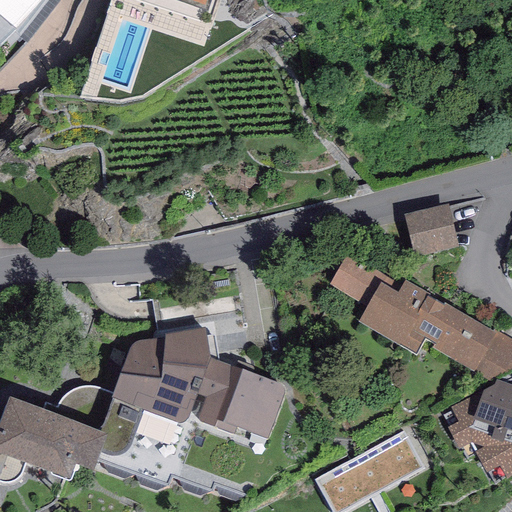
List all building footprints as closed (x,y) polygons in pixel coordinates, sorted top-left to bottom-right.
[(49,0),(0,0),(0,22),(17,37),(49,0)] [(148,0),(207,19),(213,0),(148,0)] [(454,216),(407,226),(416,267),(463,256),(454,216)] [(377,270),(346,253),(329,284),(360,301),(377,270)] [(427,291),(405,279),(397,290),(380,281),(357,320),(401,343),(399,344),(415,353),(424,336),(434,342),(432,346),(495,381),(496,378),(511,384),(511,338),(494,329),(493,331),(445,302),(443,304),(426,294),(427,291)] [(205,328),(165,335),(165,339),(143,340),(137,341),(132,343),(128,347),(112,393),(100,431),(41,408),(9,397),(0,420),(0,453),(70,478),(74,465),(93,471),(101,453),(105,456),(115,456),(121,454),(128,449),(132,442),(143,411),(175,423),(179,424),(185,422),(187,419),(189,414),(197,395),(205,398),(198,417),(200,421),(234,435),(237,428),(268,439),(284,392),(284,388),(280,384),(218,361),(213,336),(207,337),(205,328)] [(511,384),(496,378),(495,381),(494,383),(482,388),(481,391),(450,407),(452,411),(443,416),(466,460),(476,454),(493,484),(511,472),(511,384)] [(44,403),(41,408),(100,431),(112,393),(100,388),(94,387),(86,387),(78,389),(71,391),(64,395),(60,402),(58,408),(44,403)] [(404,430),(314,479),(331,511),(340,511),(424,467),(404,430)]
